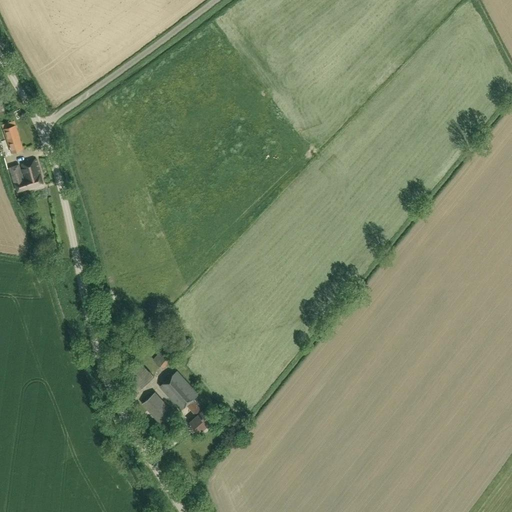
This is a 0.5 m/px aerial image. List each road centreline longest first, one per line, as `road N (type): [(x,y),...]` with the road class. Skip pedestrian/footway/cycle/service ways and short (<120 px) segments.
road 1 (unclassified): [(182,511),(105,389),(62,193),(38,129)]
road 2 (unclassified): [(216,0),(38,129)]
